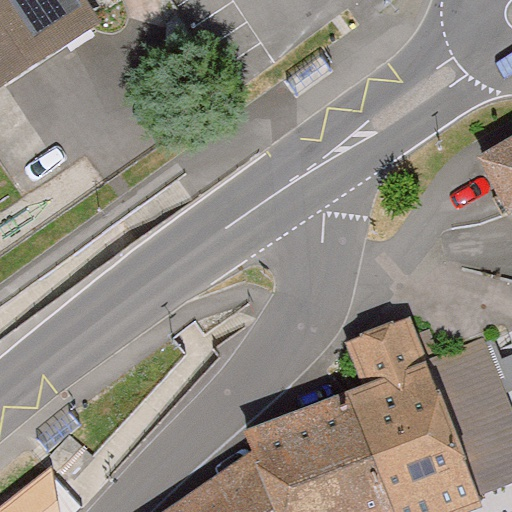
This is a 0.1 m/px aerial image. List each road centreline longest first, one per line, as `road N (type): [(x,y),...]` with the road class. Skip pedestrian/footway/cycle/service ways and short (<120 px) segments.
road 1 (residential): [(110,511),(302,319),(321,261),(325,158)]
road 2 (primary): [(0,400),(325,158)]
road 3 (primary): [(325,158),(472,50)]
